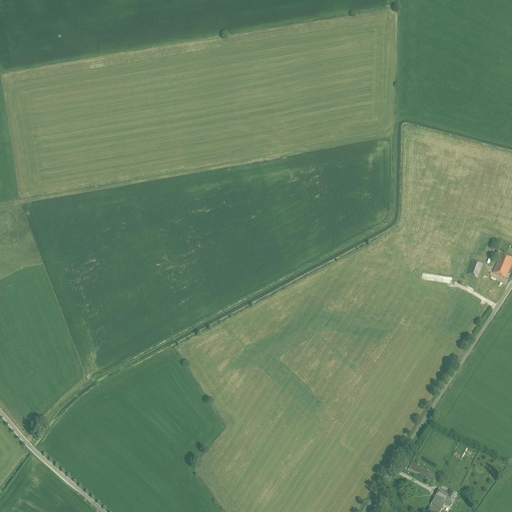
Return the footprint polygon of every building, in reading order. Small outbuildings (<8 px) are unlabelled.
[(493,273),(506,278),(511,263),(511,258),(502,254),(500,253),(496,251),(494,256),(499,259),(493,273)] [(467,274),(478,279),(483,265),(463,256),(460,262),(470,267),(467,274)] [(481,287),(479,286),(478,292),(485,294),(489,275),(484,274),(481,287)] [(462,333),(481,298),(471,293),(469,297),(467,296),(465,301),(465,302),(451,327),(462,333)] [(211,404),(214,399),(209,396),(205,401),(211,404)] [(407,472),(432,485),(437,475),(412,462),(411,464),(408,463),(404,470),(408,471),(407,472)] [(427,511),(439,511),(444,504),(450,507),(457,494),(450,491),(449,493),(440,488),(434,499),(427,511)]
